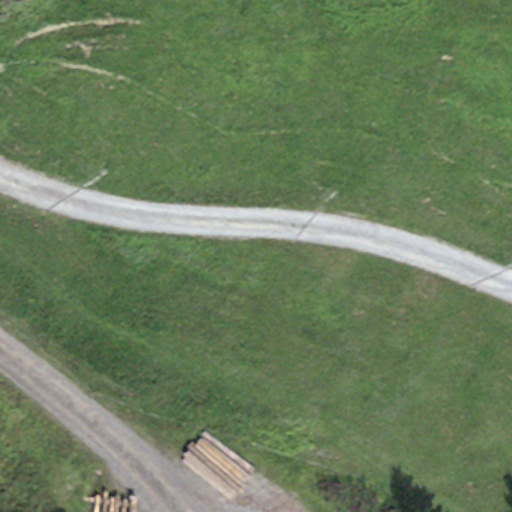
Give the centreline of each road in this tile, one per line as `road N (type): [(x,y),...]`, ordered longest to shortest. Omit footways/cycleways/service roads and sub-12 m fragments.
road 1 (track): [(0,174),(90,205),(354,233),(511,286)]
road 2 (track): [(0,355),(169,511)]
